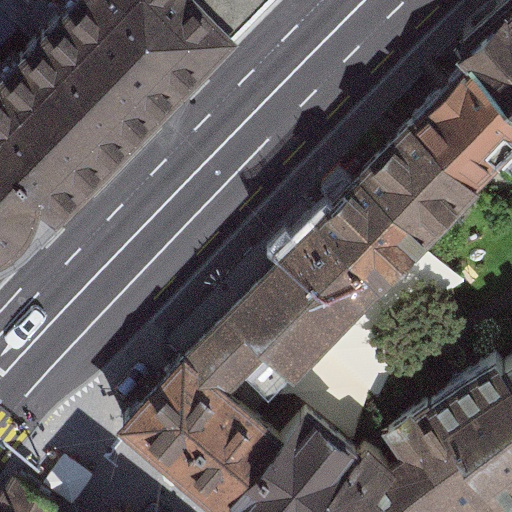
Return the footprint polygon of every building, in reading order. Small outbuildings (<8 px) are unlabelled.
[(0,0),(0,218),(204,25),(180,0),(0,0)] [(231,0),(180,0),(204,25),(231,0)] [(511,0),(484,0),(458,26),(478,45),(511,80),(511,0)] [(511,80),(478,45),(413,113),(478,178),(511,144),(511,80)] [(413,113),(362,164),(427,230),(478,178),(413,113)] [(362,164),(313,212),(381,277),(427,230),(362,164)] [(313,212),(187,341),(260,405),(381,277),(313,212)] [(187,341),(117,417),(221,501),(283,423),(260,405),(187,341)] [(369,495),(395,511),(485,511),(511,492),(511,399),(497,377),(486,360),(382,421),(405,451),(369,495)] [(511,399),(511,365),(497,377),(511,399)] [(283,423),(221,501),(237,511),(297,511),(332,467),(358,436),(307,394),(283,423)] [(395,511),(369,495),(332,467),(297,511),(395,511)] [(0,480),(0,511),(53,511),(58,505),(6,470),(0,480)] [(109,511),(97,502),(90,511),(109,511)]
